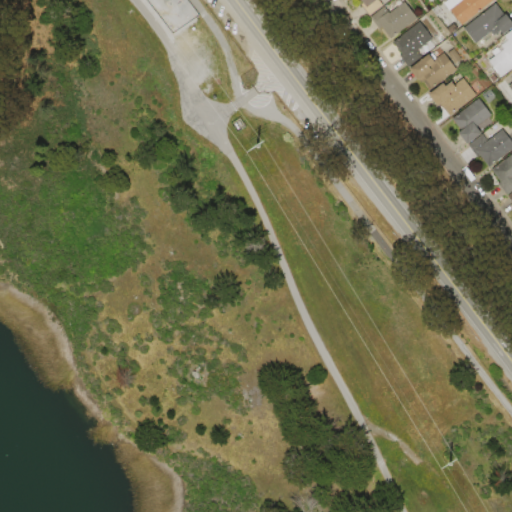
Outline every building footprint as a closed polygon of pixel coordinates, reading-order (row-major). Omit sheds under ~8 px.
[(355,0),(385,0),(366,14),(355,0)] [(488,0),(458,25),(446,11),(458,0),(488,0)] [(401,1),(413,18),(397,30),(398,31),(386,39),(372,20),(384,12),(385,13),(401,1)] [(509,25),(496,35),(494,32),(489,36),(485,31),(471,44),(457,27),(489,1),(509,25)] [(393,42),(398,39),(396,36),(421,17),(434,35),(415,49),(417,52),(406,61),(393,42)] [(511,47),(511,65),(496,78),(483,61),(489,56),(486,52),(493,47),(494,48),(498,45),(497,44),(502,40),(499,36),(511,26),(511,45),(511,46),(511,47)] [(442,52),(455,69),(442,79),(440,77),(426,88),(420,81),(419,83),(415,78),(412,80),(403,70),(424,53),(431,61),(442,52)] [(473,96),(447,116),(437,103),(433,107),(423,94),(438,83),(440,87),(446,82),(450,86),(461,77),(470,88),(468,89),(473,96)] [(511,98),(503,87),(511,79),(511,98)] [(453,133),(457,130),(449,121),(457,115),(456,113),(476,99),(489,116),(473,128),(477,133),(461,144),(453,133)] [(466,146),(481,134),(485,140),(503,128),(511,139),(511,147),(486,167),(476,152),(473,155),(466,146)] [(488,171),(495,166),(494,165),(502,159),(503,160),(511,153),(511,190),(505,195),(488,171)]
